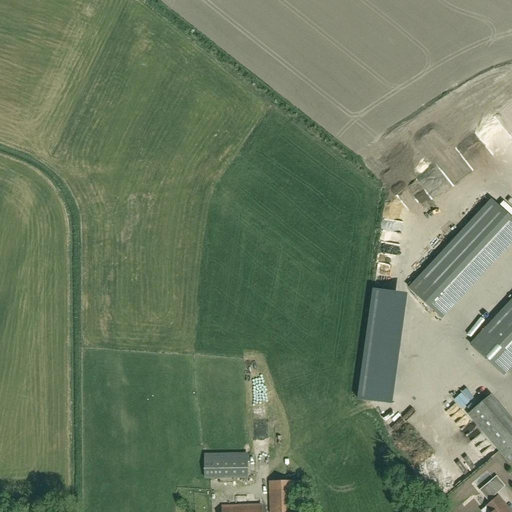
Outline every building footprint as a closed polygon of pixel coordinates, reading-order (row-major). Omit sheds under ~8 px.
[(417,274),(407,285),(441,317),(455,301),(470,301),(479,309),(488,309),(473,325),(473,334),(466,341),(477,351),(473,355),(479,361),(483,357),(501,374),(511,361),(511,261),(497,262),(497,255),(511,239),(511,214),(503,206),(488,199),(433,257),(430,263),(417,264),(417,274)] [(420,213),(420,227),(425,227),(426,200),(410,199),(409,213),(420,213)] [(470,381),(466,384),(471,394),(475,391),(470,381)] [(511,417),(488,391),(464,413),(507,461),(511,456),(511,417)] [(456,410),(460,407),(452,396),(448,399),(456,410)] [(393,400),(386,405),(389,410),(397,406),(393,400)] [(436,413),(431,418),(440,427),(445,422),(436,413)] [(251,429),(262,429),(261,416),(250,417),(251,429)] [(201,450),(202,475),(246,473),(245,449),(201,450)] [(289,510),(289,477),(266,477),(266,510),(289,510)] [(498,497),(481,511),(482,511),(511,511),(498,497)]
